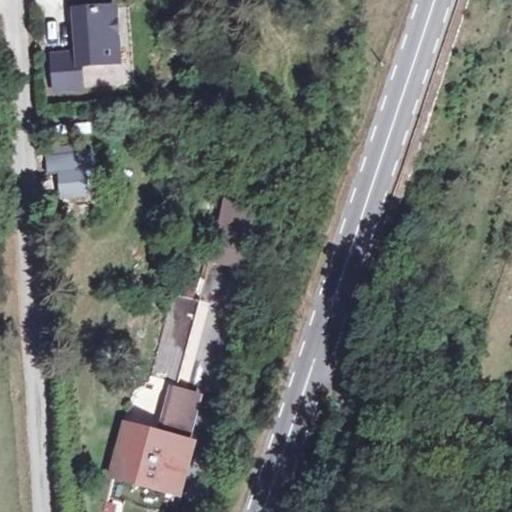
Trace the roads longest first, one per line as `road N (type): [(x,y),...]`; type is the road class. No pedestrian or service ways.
road 1 (unclassified): [(41,511),(12,0)]
road 2 (secondary): [(321,345),(436,0)]
road 3 (secondary): [(264,511),(321,345)]
road 4 (residential): [(321,345),(326,511)]
